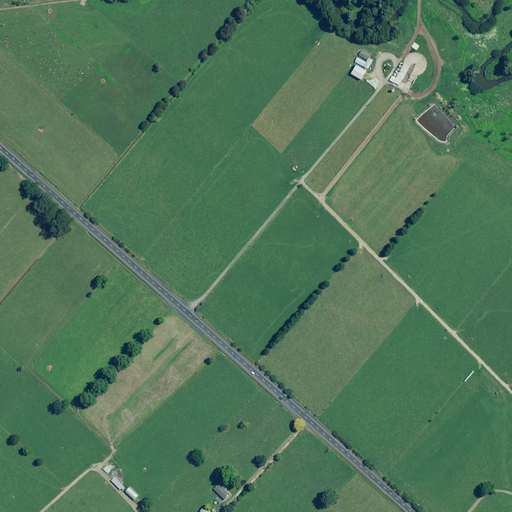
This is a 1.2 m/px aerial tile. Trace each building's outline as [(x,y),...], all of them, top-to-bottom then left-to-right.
[(370,55),(362,50),(359,55),(367,60),(370,55)] [(367,62),(357,57),(355,62),(368,69),(373,60),(369,58),(367,62)] [(410,66),(404,63),(396,78),(393,76),(391,80),(400,85),(410,66)] [(367,71),(357,65),(352,74),(362,80),(367,71)] [(125,488),(115,477),(112,481),(121,490),(122,489),(123,490),(125,488)] [(214,489),(225,500),(227,497),(227,496),(228,495),(229,494),(223,488),(225,486),(221,483),(214,489)] [(139,496),(130,487),(125,492),(134,500),(139,496)]
